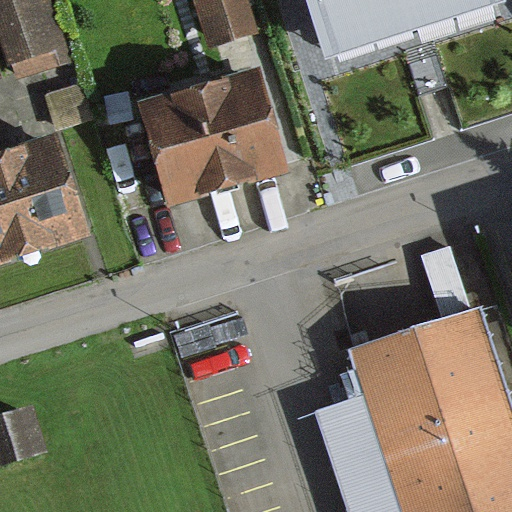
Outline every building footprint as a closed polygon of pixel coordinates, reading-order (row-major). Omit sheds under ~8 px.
[(39,0),(0,0),(0,37),(12,75),(59,60),(39,0)] [(241,0),(188,0),(207,59),(256,44),(241,0)] [(305,0),(325,64),(503,10),(499,0),(305,0)] [(254,89),(136,120),(161,216),(279,185),(266,136),(254,89)] [(49,152),(0,167),(0,266),(78,242),(63,195),(49,152)] [(511,511),(511,441),(475,322),(356,359),(404,511),(511,511)] [(29,409),(0,417),(0,448),(3,459),(41,447),(29,409)]
